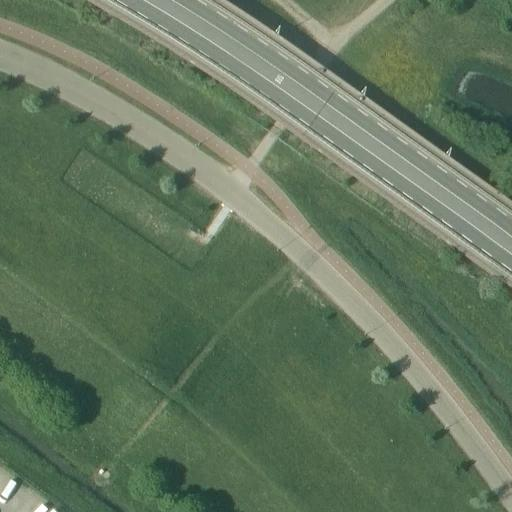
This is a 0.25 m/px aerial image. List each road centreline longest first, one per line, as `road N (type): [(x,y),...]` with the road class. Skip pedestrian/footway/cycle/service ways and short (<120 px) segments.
road 1 (unclassified): [(511,498),(396,351),(296,249),(156,142),(0,58)]
road 2 (primary): [(153,0),(511,243)]
